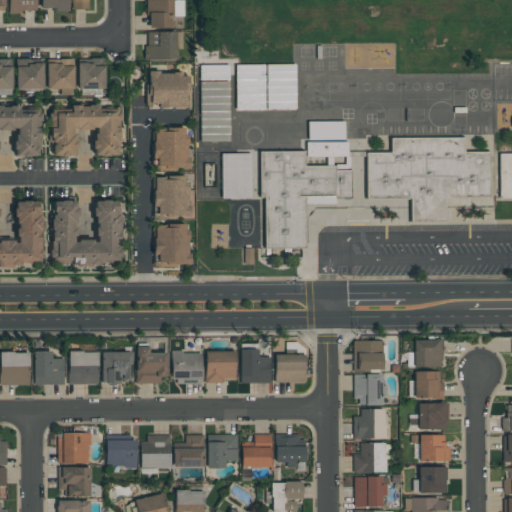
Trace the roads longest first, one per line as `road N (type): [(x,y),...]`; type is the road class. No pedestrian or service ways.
road 1 (residential): [(0,416),(331,411)]
road 2 (primary): [(0,323),(331,320)]
road 3 (primary): [(331,296),(0,296)]
road 4 (residential): [(331,320),(329,511)]
road 5 (residential): [(142,296),(141,116)]
road 6 (residential): [(475,373),(476,511)]
road 7 (primary): [(331,320),(457,318)]
